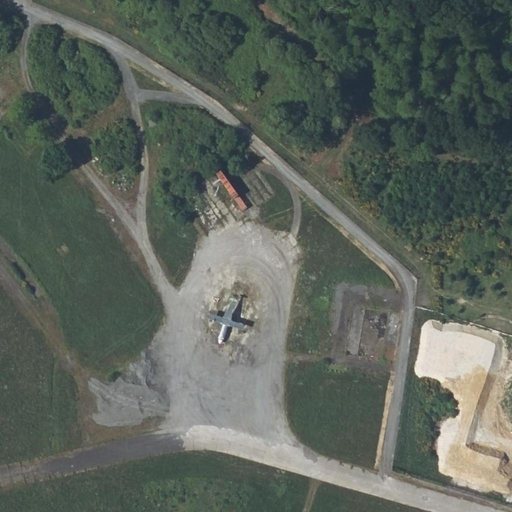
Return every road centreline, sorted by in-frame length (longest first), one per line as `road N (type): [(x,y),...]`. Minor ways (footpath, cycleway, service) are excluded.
road 1 (unclassified): [(11,0),(117,46),(201,99),(401,271),(410,301),(381,490)]
road 2 (unclassified): [(318,471),(198,442),(0,481)]
road 3 (track): [(23,22),(95,45),(122,69),(144,166),(139,243)]
